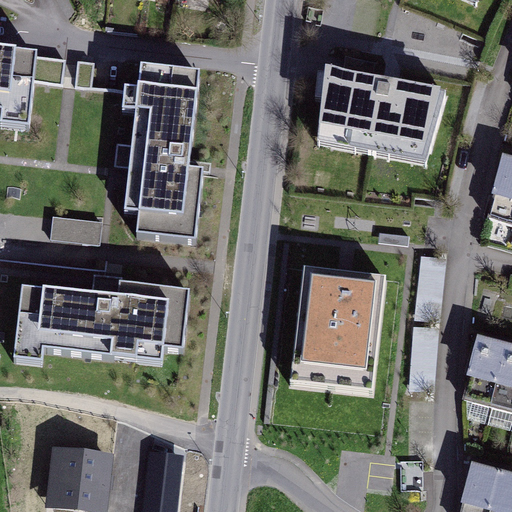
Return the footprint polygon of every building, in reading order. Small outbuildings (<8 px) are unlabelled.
[(172,0),(172,8),(212,11),(213,0),(172,0)] [(482,0),(453,0),(478,10),(482,0)] [(30,136),(39,61),(0,56),(0,118),(3,119),(2,132),(30,136)] [(79,67),(77,88),(92,89),(94,68),(79,67)] [(191,178),(202,82),(141,75),(124,220),(140,222),(138,245),(195,251),(204,179),(191,178)] [(448,98),(324,76),(319,150),(427,170),(448,98)] [(511,173),(503,172),(487,233),(511,239),(511,173)] [(55,221),(51,244),(104,251),(107,229),(55,221)] [(417,318),(438,321),(445,261),(424,259),(417,318)] [(383,277),(307,268),(294,379),(370,388),(383,277)] [(92,300),(24,293),(15,369),(43,372),(45,359),(162,372),(164,358),(185,361),(192,300),(121,292),(122,283),(94,280),(92,300)] [(437,331),(415,330),(412,389),(434,390),(437,331)] [(511,362),(477,353),(462,411),(511,423),(511,362)] [(104,511),(111,456),(55,450),(49,506),(103,511),(104,511)] [(175,511),(181,457),(151,454),(145,511),(175,511)] [(511,511),(511,490),(473,481),(465,511),(511,511)]
